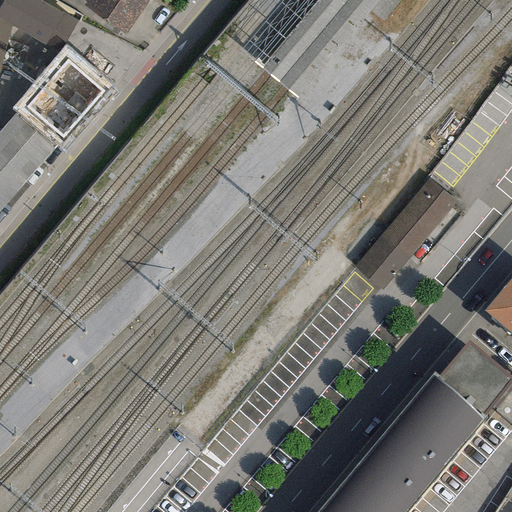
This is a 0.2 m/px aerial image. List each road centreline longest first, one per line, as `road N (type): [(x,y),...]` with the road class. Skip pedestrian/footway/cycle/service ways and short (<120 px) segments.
road 1 (primary): [(511,240),(283,511)]
road 2 (residential): [(0,264),(220,0)]
